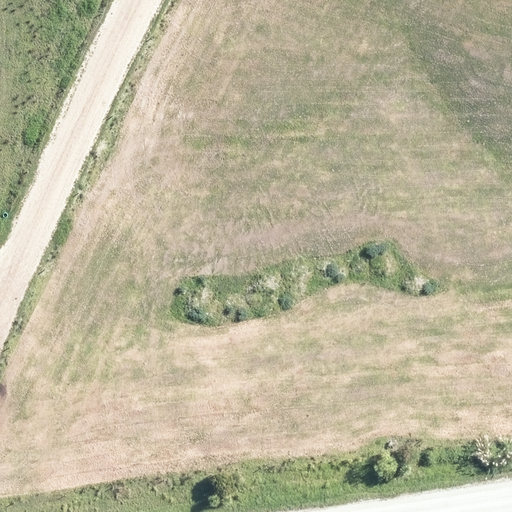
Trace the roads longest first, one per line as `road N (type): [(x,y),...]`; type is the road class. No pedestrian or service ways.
road 1 (unclassified): [(0,310),(142,0)]
road 2 (unclassified): [(382,511),(511,495)]
